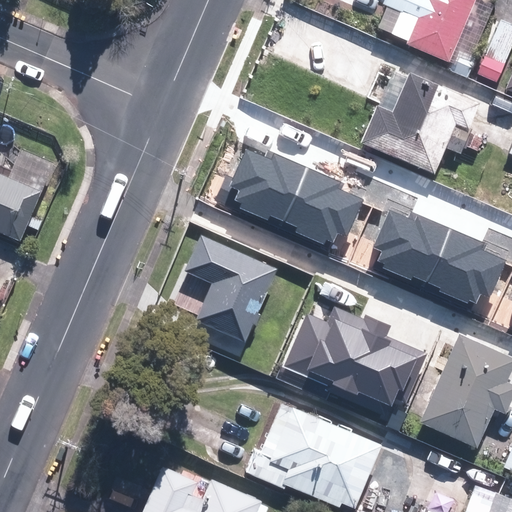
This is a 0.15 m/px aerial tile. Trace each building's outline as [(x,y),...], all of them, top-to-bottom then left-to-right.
[(386,0),(387,0),(406,8),(396,31),(413,38),(410,42),(452,60),(478,0),(386,0)] [(498,79),(511,48),(511,20),(506,17),(480,71),(498,79)] [(447,148),(462,154),(465,146),(469,148),(475,134),(468,130),(480,102),(410,71),(392,112),(377,105),(361,143),(436,175),(447,148)] [(0,225),(24,237),(45,191),(58,161),(25,146),(13,174),(0,167),(0,225)] [(270,215),(284,221),(307,167),(274,153),(271,160),(246,149),(230,185),(240,190),(235,200),(241,203),(239,208),(268,221),(270,215)] [(296,233),(324,245),(326,240),(333,243),(337,233),(346,237),(363,199),(339,188),(341,182),(307,167),(284,221),(298,228),(296,233)] [(413,276),(426,282),(450,228),(416,213),(413,220),(389,210),(373,246),(382,250),(377,261),(383,263),(381,268),(410,281),(413,276)] [(438,293),(466,305),(468,300),(475,303),(480,293),(489,297),(505,259),(481,249),(484,243),(450,228),(426,282),(440,288),(438,293)] [(190,336),(239,357),(254,324),(257,325),(261,315),(258,314),(278,269),(201,235),(184,272),(212,284),(190,336)] [(358,392),(391,406),(395,398),(406,403),(428,353),(386,335),(390,325),(366,315),(365,319),(334,306),(327,322),(307,313),(283,366),(328,386),(331,379),(335,381),(333,385),(357,395),(358,392)] [(420,424),(478,449),(495,409),(505,413),(511,396),(511,384),(507,382),(511,371),(511,356),(458,334),(420,424)] [(286,400),(265,452),(296,464),(290,478),(359,506),(386,440),(286,400)] [(511,447),(503,468),(511,471),(511,447)] [(147,511),(268,511),(275,498),(215,473),(213,479),(170,461),(147,511)]
